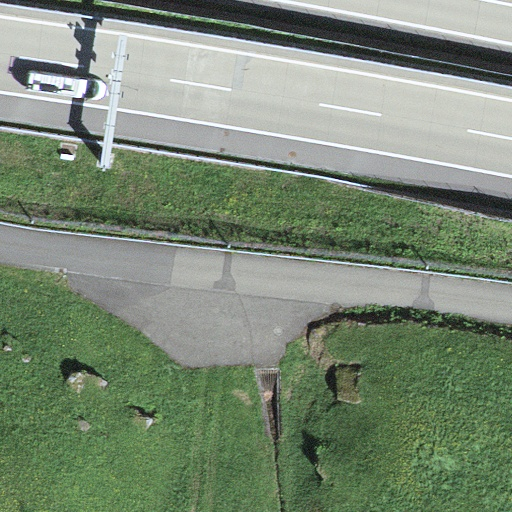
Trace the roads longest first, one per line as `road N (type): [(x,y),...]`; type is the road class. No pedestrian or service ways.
road 1 (motorway): [(0,57),(511,142)]
road 2 (residential): [(511,305),(0,242)]
